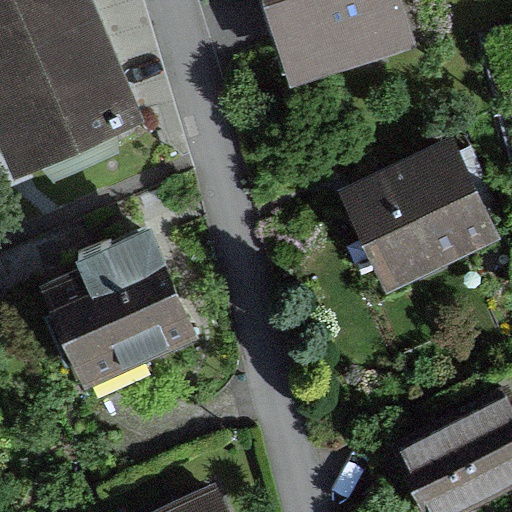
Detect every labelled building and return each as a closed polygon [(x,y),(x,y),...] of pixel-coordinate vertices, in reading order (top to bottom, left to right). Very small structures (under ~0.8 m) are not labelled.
[(102,0),(0,0),(0,93),(17,136),(39,127),(61,150),(121,127),(120,101),(141,86),(102,0)] [(394,0),(270,0),(295,76),(407,40),(394,0)] [(449,147),(350,192),(389,280),(488,235),(449,147)] [(45,266),(87,362),(208,310),(166,214),(45,266)] [(511,384),(400,432),(433,509),(511,476),(511,384)] [(235,511),(216,467),(146,498),(152,511),(149,511),(235,511)]
